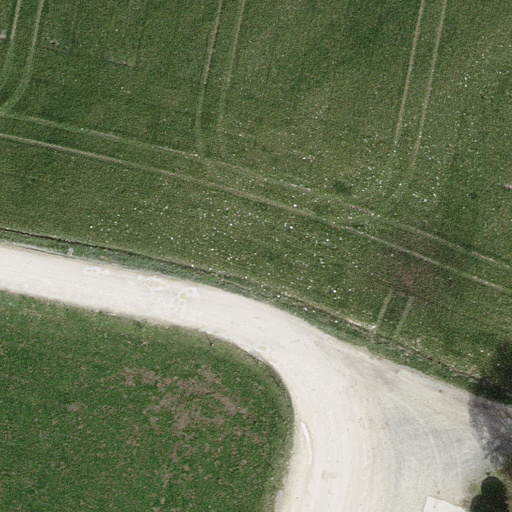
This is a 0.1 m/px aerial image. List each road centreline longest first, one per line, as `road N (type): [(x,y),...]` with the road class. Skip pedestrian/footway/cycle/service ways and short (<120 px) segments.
road 1 (track): [(356,383),(217,313),(0,265)]
road 2 (track): [(511,426),(356,383)]
road 3 (track): [(356,383),(306,511)]
